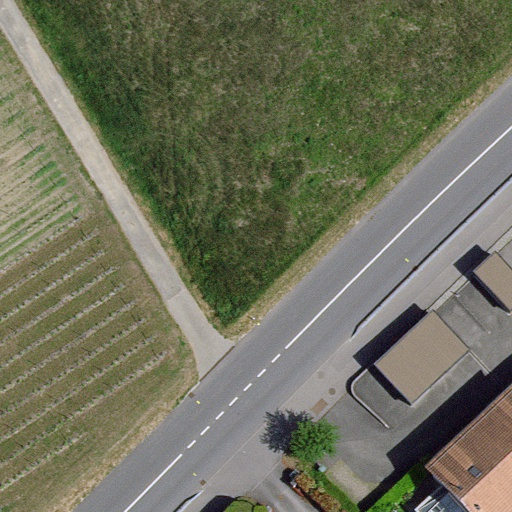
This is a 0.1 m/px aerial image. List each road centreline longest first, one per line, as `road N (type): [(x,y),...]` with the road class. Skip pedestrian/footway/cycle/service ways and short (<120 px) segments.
road 1 (tertiary): [(511,136),(125,511)]
road 2 (track): [(245,392),(209,354),(0,1)]
